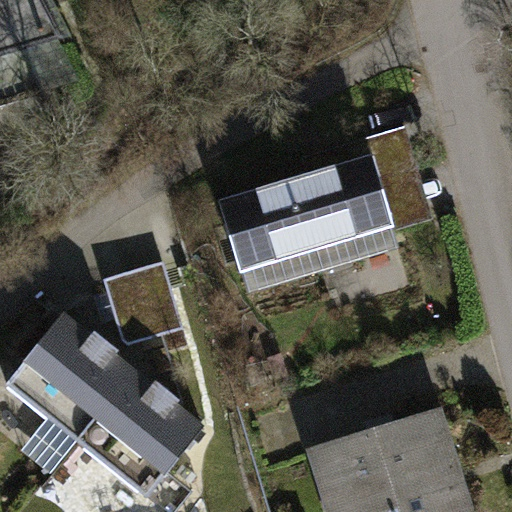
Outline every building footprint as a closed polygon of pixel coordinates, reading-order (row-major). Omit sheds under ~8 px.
[(0,0),(0,105),(77,82),(34,0),(0,0)] [(305,158),(310,174),(372,156),(393,227),(394,229),(429,219),(403,129),(305,158)] [(310,174),(219,202),(241,273),(393,227),(372,156),(310,174)] [(134,281),(151,338),(183,328),(166,271),(134,281)] [(128,344),(151,338),(134,281),(107,289),(122,340),(128,344)] [(77,441),(134,371),(63,315),(7,385),(77,441)] [(134,371),(77,441),(147,497),(203,427),(134,371)] [(464,511),(435,414),(317,450),(336,511),(464,511)]
